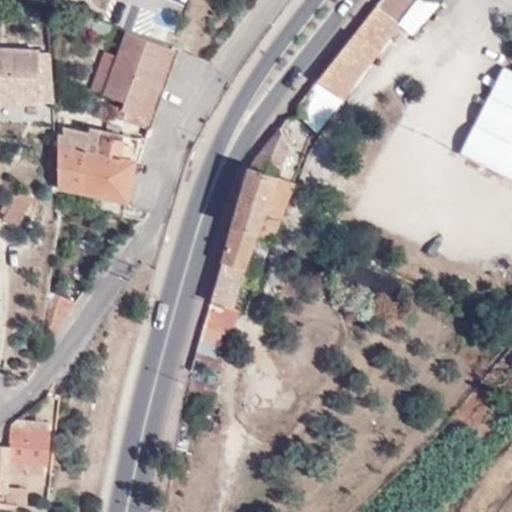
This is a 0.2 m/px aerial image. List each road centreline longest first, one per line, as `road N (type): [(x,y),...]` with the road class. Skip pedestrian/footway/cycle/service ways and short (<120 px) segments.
road 1 (residential): [(0,411),(37,387),(141,242),(179,144),(276,0)]
road 2 (secondary): [(127,511),(185,267),(227,148)]
road 3 (secondary): [(227,148),(347,0)]
road 4 (secondary): [(315,0),(264,66),(227,148)]
